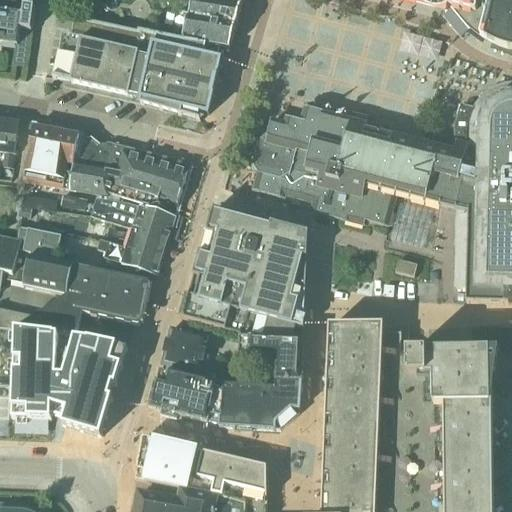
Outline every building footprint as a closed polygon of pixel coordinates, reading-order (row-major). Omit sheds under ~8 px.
[(0,0),(0,45),(17,48),(19,30),(21,31),(20,31),(31,33),(34,9),(22,8),(23,0),(0,0)] [(231,0),(193,0),(181,42),(188,43),(198,44),(221,49),(221,47),(229,50),(243,2),(231,0)] [(511,0),(421,0),(451,8),(453,12),(456,16),(459,20),(463,24),(466,27),(470,31),(478,37),(482,40),(486,43),(490,45),(495,47),(500,49),(504,51),(509,52),(511,52),(511,0)] [(188,43),(181,42),(59,17),(59,19),(73,22),(70,40),(80,42),(70,85),(208,116),(221,62),(218,61),(221,49),(198,44),(188,43)] [(440,59),(447,44),(432,36),(424,51),(440,59)] [(511,87),(511,88),(506,88),(504,89),(501,90),(499,91),(496,92),(494,93),(491,94),(487,97),(483,101),(481,103),(480,105),(478,107),(477,110),(474,114),(473,117),(472,119),(472,122),(471,125),(471,127),(470,130),(470,148),(456,144),(454,152),(454,154),(408,143),(394,139),(396,133),(365,125),(367,121),(307,105),(302,124),(287,120),(285,127),(272,123),(268,138),(260,136),(250,173),(257,174),(253,191),(284,199),(284,196),(285,196),(312,203),(313,204),(311,213),(314,214),(363,227),(364,223),(387,229),(396,196),(411,200),(457,213),(455,290),(466,290),(466,305),(511,306),(511,87)] [(0,123),(0,153),(5,154),(3,168),(11,169),(13,156),(14,156),(19,126),(0,123)] [(74,172),(76,163),(73,163),(78,136),(34,128),(28,157),(29,157),(24,183),(64,188),(65,188),(67,171),(74,172)] [(191,165),(109,144),(108,148),(99,146),(100,144),(97,141),(88,139),(84,141),(80,164),(76,163),(74,172),(67,171),(65,188),(109,199),(110,194),(175,215),(191,165)] [(64,204),(90,211),(92,202),(67,196),(64,204)] [(23,209),(57,215),(59,205),(25,199),(23,209)] [(133,229),(167,239),(173,220),(128,205),(96,201),(90,221),(109,225),(132,232),(133,229)] [(185,297),(179,320),(239,336),(243,357),(281,359),(280,383),(301,384),(306,385),(308,343),(302,342),(308,236),(213,211),(207,234),(202,254),(199,254),(193,277),(188,298),(185,297)] [(24,289),(32,254),(34,258),(56,262),(62,237),(20,228),(17,241),(0,237),(0,292),(3,280),(25,285),(24,289)] [(133,229),(132,232),(128,244),(119,241),(117,248),(160,261),(167,239),(133,229)] [(160,261),(117,248),(100,242),(97,252),(106,254),(105,260),(122,265),(121,266),(126,267),(126,270),(134,273),(135,270),(156,276),(160,261)] [(142,324),(149,289),(145,283),(56,263),(56,262),(34,258),(32,254),(24,289),(67,298),(66,307),(70,312),(136,327),(142,324)] [(393,298),(394,288),(384,287),(383,297),(393,298)] [(35,319),(14,331),(15,332),(12,421),(52,422),(52,417),(64,421),(62,427),(101,438),(112,400),(109,399),(113,387),(116,388),(127,350),(125,349),(125,346),(121,340),(64,328),(61,325),(61,324),(35,319)] [(178,511),(484,511),(482,366),(427,367),(427,363),(427,356),(409,356),(408,327),(400,327),(400,336),(329,337),(329,365),(322,511),(243,511),(244,506),(206,497),(206,494),(183,491),(182,491),(180,504),(178,511)] [(161,367),(162,367),(197,377),(200,366),(205,367),(209,356),(203,354),(207,341),(171,331),(161,367)] [(299,411),(301,384),(280,383),(280,387),(216,383),(159,371),(149,410),(161,413),(160,416),(176,420),(177,417),(208,424),(208,423),(219,426),(219,429),(275,432),(275,431),(280,432),(298,415),(299,411)] [(183,491),(207,493),(207,496),(227,501),(244,506),(243,511),(267,511),(267,469),(143,439),(136,481),(184,490),(183,491)] [(178,511),(180,504),(171,502),(172,501),(138,496),(135,511),(178,511)]
